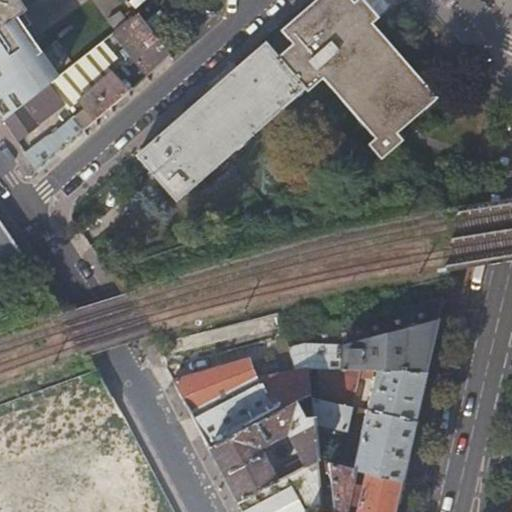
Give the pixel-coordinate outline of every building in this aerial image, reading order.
[(73,67),(55,41),(39,53),(27,35),(22,29),(31,22),(15,0),(0,0),(0,86),(5,82),(22,106),(50,85),(64,74),(73,67)] [(316,0),(281,31),(293,45),(278,58),(266,44),(137,156),(177,201),(304,89),(308,94),(324,79),(365,129),(359,134),(371,149),(392,131),(386,123),(391,119),(427,88),(372,24),(379,18),(371,9),(363,0),(316,0)] [(124,17),(121,12),(111,20),(109,22),(117,32),(134,19),(130,13),(124,17)] [(114,35),(147,78),(172,57),(139,15),(134,19),(117,32),(114,35)] [(77,101),(112,72),(104,62),(113,54),(104,43),(73,67),(64,74),(50,85),(65,105),(68,109),(77,101)] [(112,72),(77,101),(83,108),(27,154),(38,170),(130,93),(112,72)] [(22,106),(5,82),(0,86),(0,114),(4,120),(22,106)] [(65,105),(50,85),(22,106),(4,120),(18,141),(65,105)] [(0,277),(28,265),(31,265),(0,219),(0,277)] [(375,371),(426,373),(443,299),(287,335),(297,372),(308,370),(308,367),(359,370),(375,371)] [(248,359),(172,379),(208,447),(295,401),(310,393),(308,370),(297,372),(258,378),(248,359)] [(351,407),(359,370),(308,367),(308,370),(310,393),(311,397),(351,407)] [(375,371),(366,410),(414,422),(426,373),(375,371)] [(349,414),(351,407),(311,397),(313,416),(313,422),(323,425),(346,430),(349,414)] [(153,511),(107,399),(0,443),(0,511),(153,511)] [(317,461),(313,422),(313,416),(304,418),(295,401),(208,447),(237,502),(317,461)] [(364,417),(366,410),(363,410),(351,407),(349,414),(364,417)] [(366,410),(364,417),(353,469),(401,480),(414,422),(366,410)] [(346,430),(323,425),(322,430),(345,435),(346,430)] [(322,511),(317,461),(237,502),(242,511),(322,511)] [(328,463),(332,511),(393,511),(401,480),(353,469),(328,463)]
